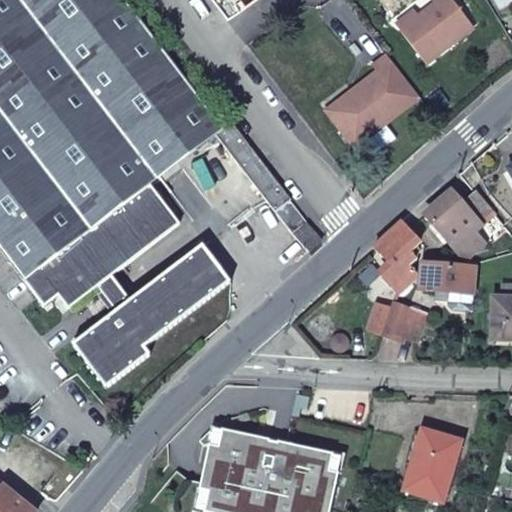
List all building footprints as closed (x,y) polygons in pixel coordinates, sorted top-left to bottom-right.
[(325,242),(236,121),(227,127),(129,0),(0,0),(0,242),(49,307),(64,296),(74,309),(103,286),(122,311),(79,345),(112,388),(155,355),(149,347),(235,282),(208,246),(136,301),(117,276),(185,225),(156,186),(221,136),(312,253),(325,242)] [(246,0),(244,2),(249,8),(261,0),(246,0)] [(424,17),(405,31),(431,64),(478,28),(456,0),(437,0),(441,4),(424,17)] [(419,11),(401,25),(405,31),(424,17),(419,11)] [(424,98),(392,55),(378,65),(382,71),(357,90),(361,96),(335,117),(358,148),(370,140),(389,125),(424,98)] [(361,96),(357,90),(330,111),(335,117),(361,96)] [(389,125),(370,140),(380,154),(400,139),(389,125)] [(456,193),(430,216),(470,261),(489,245),(480,233),(500,214),(479,191),(466,203),(456,193)] [(422,277),(419,273),(412,266),(418,259),(414,252),(424,243),(407,222),(378,248),(397,267),(386,276),(401,295),(413,285),(417,281),(422,277)] [(463,293),(464,267),(426,264),(424,290),(441,292),(455,293),(463,293)] [(481,269),(464,267),(463,293),(478,293),(481,269)] [(455,293),(441,292),(440,300),(454,301),(455,293)] [(463,293),(455,293),(454,301),(454,306),(458,311),(476,312),(478,293),(463,293)] [(511,299),(499,299),(497,340),(511,341),(511,299)] [(396,310),(388,338),(404,338),(413,309),(398,304),(396,310)] [(371,333),(388,338),(396,310),(380,306),(371,333)] [(431,316),(413,309),(404,338),(423,339),(431,316)] [(310,410),(313,398),(300,395),(297,407),(310,410)] [(310,410),(297,407),(295,415),(308,418),(310,410)] [(226,429),(216,427),(212,445),(222,447),(226,429)] [(336,454),(226,429),(222,447),(212,445),(203,489),(212,491),(207,511),(332,511),(341,473),(332,471),(336,454)] [(426,429),(407,493),(445,504),(464,442),(426,429)] [(336,454),(332,471),(341,473),(345,456),(336,454)] [(41,511),(0,478),(0,511),(41,511)] [(207,511),(212,491),(203,489),(198,510),(207,511)]
